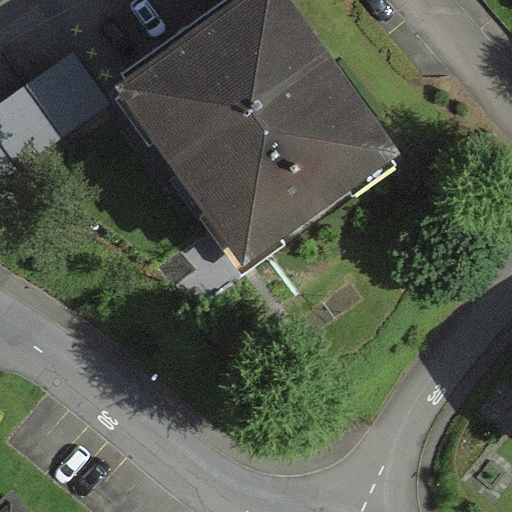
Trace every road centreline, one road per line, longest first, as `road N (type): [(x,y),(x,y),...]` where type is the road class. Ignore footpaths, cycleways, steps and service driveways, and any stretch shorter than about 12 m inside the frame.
road 1 (residential): [(0,332),(245,511)]
road 2 (residential): [(361,511),(425,391),(511,292)]
road 3 (residential): [(428,0),(511,108)]
